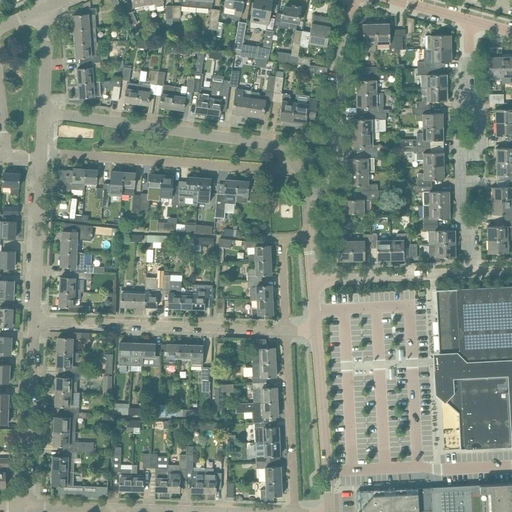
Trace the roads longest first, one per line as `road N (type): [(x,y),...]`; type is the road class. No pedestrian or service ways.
road 1 (residential): [(299,170),(263,144),(43,111)]
road 2 (residential): [(472,272),(460,162),(478,139),(468,55),(477,21)]
road 3 (residential): [(41,157),(299,170)]
road 4 (residential): [(33,322),(286,329)]
road 5 (residential): [(305,190),(329,190),(340,55),(355,0)]
road 6 (unclassified): [(25,506),(229,511)]
road 7 (residential): [(33,322),(25,506)]
road 8 (residential): [(294,511),(286,329)]
road 9 (residential): [(328,511),(315,330)]
road 10 (residential): [(41,157),(33,322)]
road 11 (residential): [(311,282),(472,272)]
